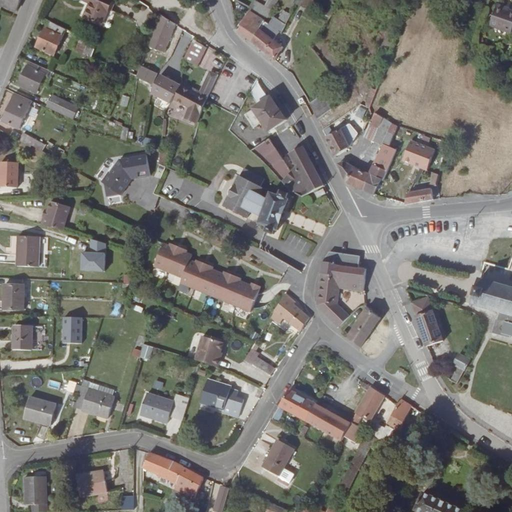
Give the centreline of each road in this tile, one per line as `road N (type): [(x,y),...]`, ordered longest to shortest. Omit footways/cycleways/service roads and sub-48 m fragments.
road 1 (residential): [(318,320),(236,462),(213,466),(138,438),(0,459)]
road 2 (tertiary): [(212,0),(230,39),(291,97),(353,219)]
road 3 (residential): [(511,203),(353,219)]
road 4 (tertiary): [(353,219),(406,332)]
road 5 (residential): [(318,320),(308,303),(312,264),(353,219)]
